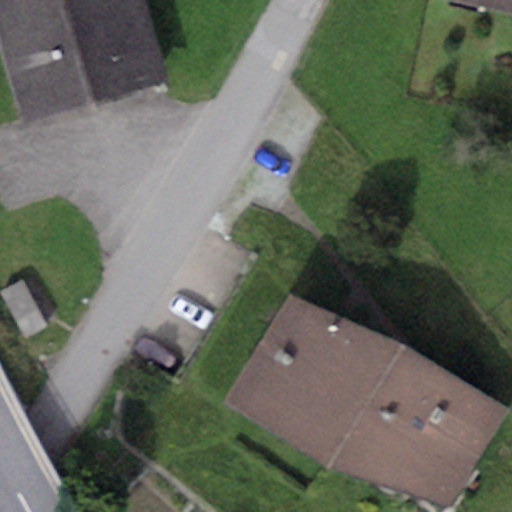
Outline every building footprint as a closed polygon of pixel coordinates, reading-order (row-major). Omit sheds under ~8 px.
[(140,0),(0,0),(0,63),(18,130),(165,90),(140,0)] [(511,0),(445,0),(511,14),(511,0)] [(181,376),(232,404),(291,298),(293,293),(304,274),(253,246),(181,376)] [(28,277),(0,290),(0,293),(22,338),(51,324),(28,277)] [(386,344),(293,293),(291,298),(232,404),(429,511),(452,511),(508,412),(386,344)]
